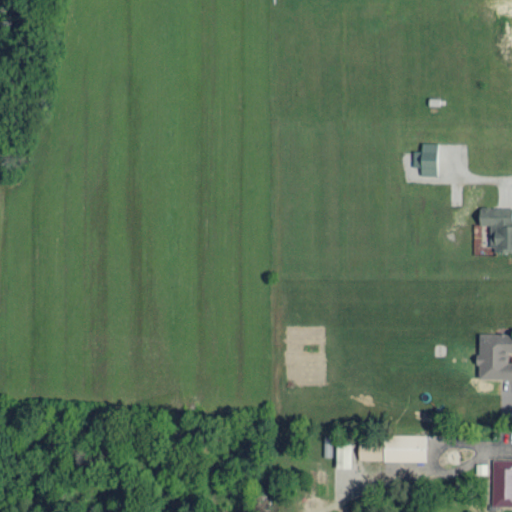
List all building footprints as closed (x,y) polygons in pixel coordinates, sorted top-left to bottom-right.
[(414,148),(413,164),(421,164),(420,172),(437,173),(438,141),(422,140),(421,148),(414,148)] [(511,204),(480,205),(480,222),(491,222),(490,247),(511,247),(511,204)] [(478,376),(511,376),(511,359),(508,360),(508,349),(511,349),(511,331),(478,331),(478,376)] [(384,459),(426,459),(427,433),(384,433),(384,459)] [(382,458),(382,439),(359,438),(359,457),(382,458)] [(352,441),(337,441),(336,466),(351,466),(352,441)] [(492,504),(511,503),(511,457),(493,457),(492,504)]
